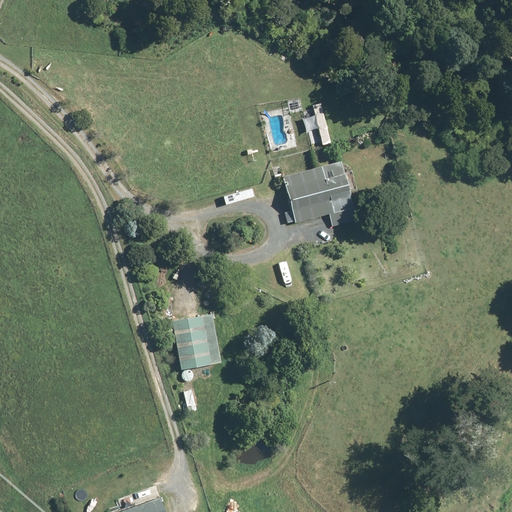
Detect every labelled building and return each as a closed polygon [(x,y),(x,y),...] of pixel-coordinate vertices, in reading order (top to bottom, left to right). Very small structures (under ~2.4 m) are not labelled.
[(243,124),(233,127),(241,161),(250,159),(248,149),(253,148),(250,135),(246,136),(243,124)] [(341,162),(279,177),(291,224),(328,215),(331,228),(356,222),(341,162)] [(174,287),(166,272),(157,276),(165,292),(174,287)] [(208,315),(169,322),(178,369),(217,363),(208,315)] [(191,389),(182,391),(187,412),(196,410),(191,389)] [(211,396),(202,398),(204,412),(213,410),(211,396)] [(164,511),(155,486),(119,500),(123,511),(120,511),(164,511)]
